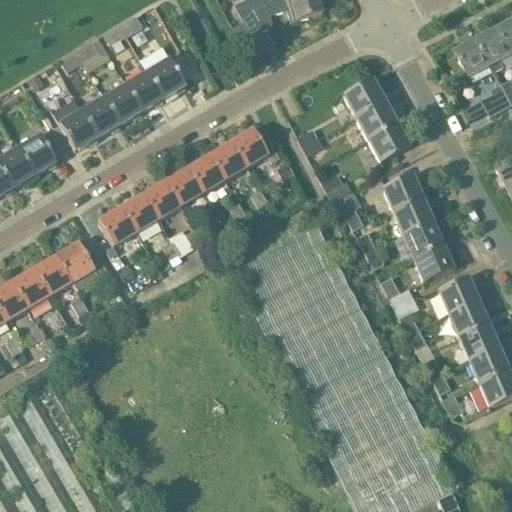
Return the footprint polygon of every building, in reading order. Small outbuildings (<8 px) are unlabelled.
[(252,0),(234,9),(239,19),(265,7),(289,0),(252,0)] [(289,0),(265,7),(239,19),(250,39),(263,33),(258,24),(269,18),(286,13),(290,25),(321,16),(316,0),(289,0)] [(152,42),(165,35),(151,10),(138,17),(152,42)] [(135,20),(119,29),(126,40),(142,31),(135,20)] [(511,58),(511,24),(498,32),(511,58)] [(126,40),(119,29),(103,39),(109,50),(126,40)] [(502,65),(511,59),(511,58),(498,32),(477,43),(491,70),(494,76),(505,71),(502,65)] [(469,82),(491,70),(477,43),(455,55),(469,82)] [(91,46),(75,55),(82,66),(98,58),(91,46)] [(82,66),(75,55),(59,64),(66,76),(82,66)] [(147,76),(163,103),(185,90),(169,63),(147,76)] [(42,85),(50,81),(46,73),(38,78),(42,85)] [(163,103),(147,76),(125,89),(140,116),(163,103)] [(38,78),(26,84),(33,96),(44,90),(38,78)] [(118,129),(140,116),(125,89),(119,79),(107,86),(113,96),(102,102),(118,129)] [(342,100),(354,123),(385,106),(373,83),(342,100)] [(511,109),(511,85),(511,83),(501,89),(511,109)] [(490,121),(511,109),(501,89),(490,94),(492,98),(481,104),(490,121)] [(102,102),(80,115),(96,142),(118,129),(102,102)] [(354,123),(367,146),(398,129),(385,106),(354,123)] [(74,155),(96,142),(80,115),(58,128),(58,129),(49,134),(60,152),(69,147),(74,155)] [(302,115),(286,124),(301,152),(318,143),(302,115)] [(410,151),(398,129),(367,146),(379,168),(410,151)] [(51,158),(60,152),(49,134),(40,140),(40,139),(18,152),(34,179),(56,166),(51,158)] [(252,134),(231,146),(246,172),(257,166),(267,160),(271,167),(279,163),(270,148),(263,152),(252,134)] [(301,152),(306,161),(323,152),(318,143),(301,152)] [(231,146),(208,160),(224,185),(246,172),(231,146)] [(18,152),(0,162),(0,172),(12,192),(34,179),(18,152)] [(511,157),(493,168),(500,182),(508,197),(511,194),(511,157)] [(186,173),(202,199),(224,185),(208,160),(186,173)] [(0,199),(12,192),(0,172),(0,199)] [(186,173),(164,186),(179,212),(202,199),(186,173)] [(338,179),(320,188),(332,209),(337,206),(351,198),(345,186),(342,188),(338,179)] [(381,194),(392,217),(423,203),(413,180),(381,194)] [(142,199),(157,225),(179,212),(164,186),(142,199)] [(260,195),(250,200),(257,212),(267,206),(260,195)] [(142,199),(120,212),(135,238),(157,225),(142,199)] [(392,217),(402,240),(433,227),(423,203),(392,217)] [(228,213),(235,225),(245,219),(238,207),(228,213)] [(135,238),(120,212),(97,226),(107,244),(101,248),(110,262),(117,258),(113,251),(135,238)] [(354,213),(343,219),(352,235),(363,229),(354,213)] [(216,220),(194,234),(200,245),(214,237),(218,245),(228,240),(223,232),(216,220)] [(312,222),(226,267),(353,511),(422,511),(437,504),(440,511),(457,511),(451,497),(454,495),(451,490),(455,487),(449,475),(445,477),(312,222)] [(402,240),(412,264),(444,250),(433,227),(402,240)] [(181,235),(169,242),(172,246),(179,258),(180,260),(201,247),(200,245),(194,234),(184,239),(181,235)] [(356,242),(364,257),(375,252),(367,236),(356,242)] [(78,247),(56,259),(72,287),(76,295),(106,277),(88,245),(80,250),(78,247)] [(172,246),(163,252),(170,263),(179,258),(172,246)] [(454,273),(444,250),(412,264),(422,287),(454,273)] [(364,257),(372,274),(383,268),(375,252),(364,257)] [(56,259),(34,272),(50,300),(72,287),(56,259)] [(127,268),(116,274),(123,286),(133,280),(127,268)] [(34,272),(12,285),(28,313),(50,300),(34,272)] [(388,303),(399,297),(391,281),(380,287),(388,303)] [(437,296),(447,320),(479,306),(468,282),(437,296)] [(12,285),(0,292),(0,316),(6,326),(28,313),(12,285)] [(80,301),(70,306),(78,320),(87,315),(88,315),(87,314),(80,301)] [(447,320),(457,343),(489,329),(479,306),(447,320)] [(58,314),(48,319),(56,333),(66,328),(58,314)] [(409,317),(398,323),(406,337),(407,338),(418,332),(409,317)] [(36,327),(26,332),(35,346),(44,341),(36,327)] [(457,343),(467,366),(499,353),(489,329),(457,343)] [(418,332),(407,338),(415,354),(426,349),(418,332)] [(13,340),(4,346),(12,359),(13,359),(21,354),(22,354),(22,353),(13,340)] [(467,366),(478,390),(509,376),(499,353),(467,366)] [(0,511),(146,511),(114,457),(110,460),(63,379),(69,375),(58,356),(32,371),(25,374),(23,371),(0,384),(0,511)] [(433,361),(422,367),(430,383),(431,383),(442,378),(433,361)] [(511,401),(511,381),(509,376),(478,390),(488,412),(511,401)] [(442,378),(431,383),(439,399),(450,393),(442,378)] [(442,405),(451,421),(462,416),(453,399),(442,405)] [(484,461),(468,469),(480,495),(497,488),(484,461)]
